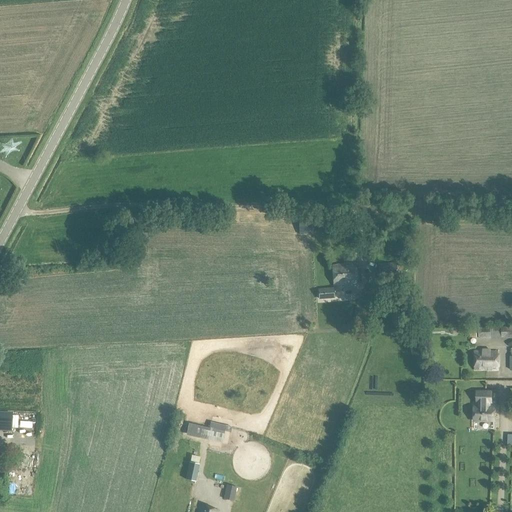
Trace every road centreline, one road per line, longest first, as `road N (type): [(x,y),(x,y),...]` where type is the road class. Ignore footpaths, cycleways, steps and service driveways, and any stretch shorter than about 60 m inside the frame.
road 1 (track): [(440,215),(150,204),(15,215)]
road 2 (tertiary): [(0,245),(125,0)]
